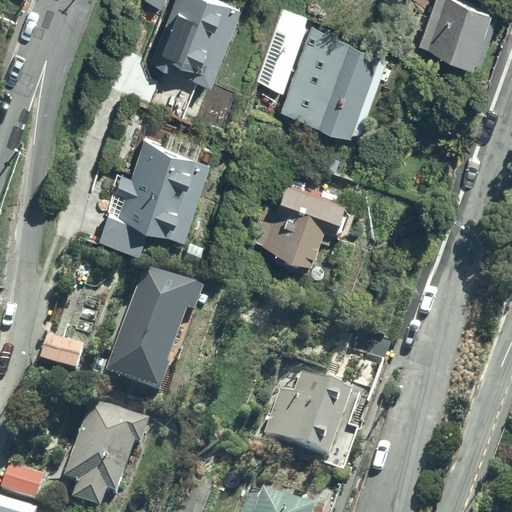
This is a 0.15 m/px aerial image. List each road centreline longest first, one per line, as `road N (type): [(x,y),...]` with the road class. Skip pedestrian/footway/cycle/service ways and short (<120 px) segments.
road 1 (residential): [(392,511),(511,112)]
road 2 (residential): [(47,12),(51,75),(18,344),(0,423)]
road 3 (residential): [(449,511),(511,345)]
road 4 (residential): [(47,12),(0,150)]
